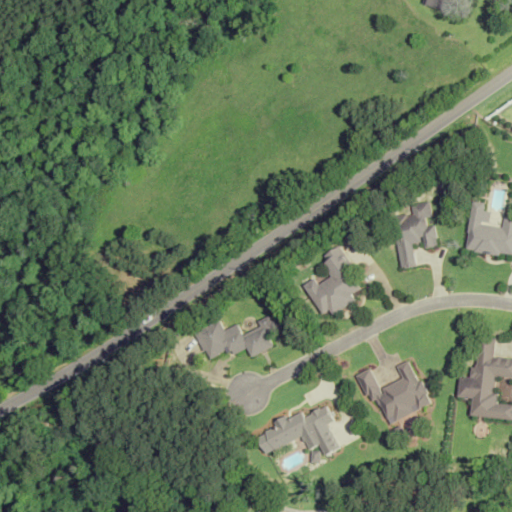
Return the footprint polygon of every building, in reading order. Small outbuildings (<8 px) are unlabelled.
[(447,0),(425,0),(424,6),(445,11),(447,0)] [(399,268),(415,266),(412,244),(423,242),(423,247),(436,245),(430,201),(410,204),(411,214),(392,216),(399,268)] [(511,217),(502,216),(501,227),(487,225),(488,211),(483,211),(484,203),(471,201),(465,250),(511,255),(511,217)] [(303,284),(324,318),(354,299),(350,293),(359,288),(348,270),(353,268),(339,245),(320,257),(331,275),(317,284),(314,278),(303,284)] [(209,359),(229,348),(233,355),(247,348),(252,357),(273,346),(267,335),(281,328),(273,313),(257,321),(260,326),(243,335),(237,323),(224,330),(218,318),(194,331),(209,359)] [(470,415),(511,419),(511,404),(496,403),(497,392),(492,392),(494,376),(511,377),(511,358),(492,357),(494,337),(476,336),(472,377),(458,376),(456,396),(472,397),(470,415)] [(356,375),(370,404),(377,400),(386,420),(427,400),(408,360),(395,367),(401,379),(379,389),(370,368),(356,375)] [(257,436),(265,453),(302,436),(308,449),(320,444),(324,454),(340,447),(323,407),(303,416),(300,411),(274,422),(276,427),(257,436)]
